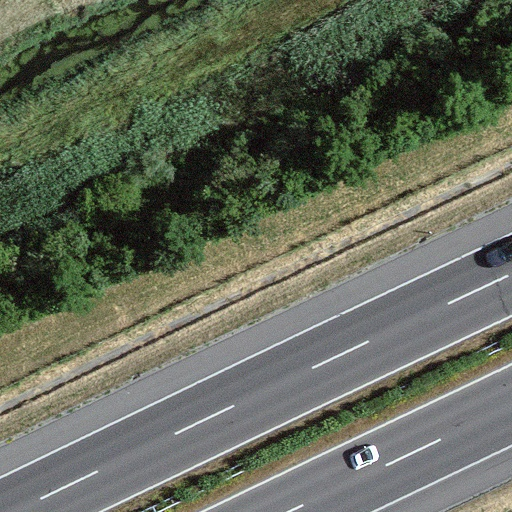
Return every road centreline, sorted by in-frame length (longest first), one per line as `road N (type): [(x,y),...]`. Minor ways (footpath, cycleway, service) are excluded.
road 1 (motorway): [(511,274),(14,511)]
road 2 (motorway): [(290,511),(511,406)]
